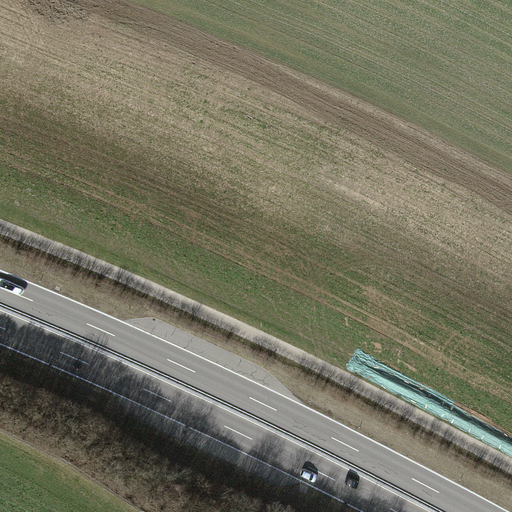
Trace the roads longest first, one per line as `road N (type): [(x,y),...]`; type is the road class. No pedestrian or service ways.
road 1 (track): [(0,227),(270,343),(511,467)]
road 2 (trunk): [(474,511),(271,408),(0,287)]
road 3 (trunk): [(0,327),(397,511)]
